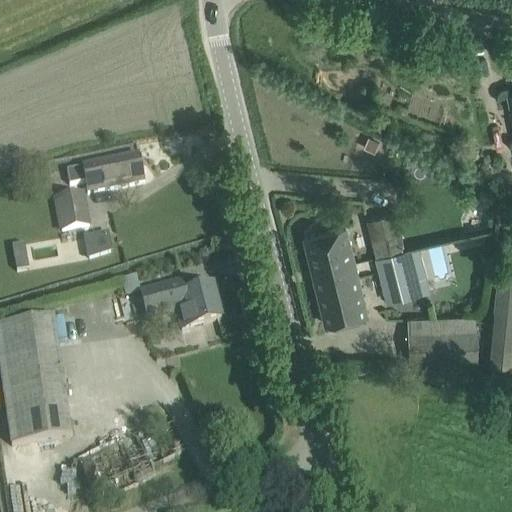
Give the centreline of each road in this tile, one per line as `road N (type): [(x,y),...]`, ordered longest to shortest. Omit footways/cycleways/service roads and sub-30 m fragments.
road 1 (tertiary): [(317,455),(213,0)]
road 2 (unknown): [(172,0),(231,285)]
road 3 (residential): [(127,511),(317,455)]
road 4 (unclassified): [(352,0),(511,28)]
